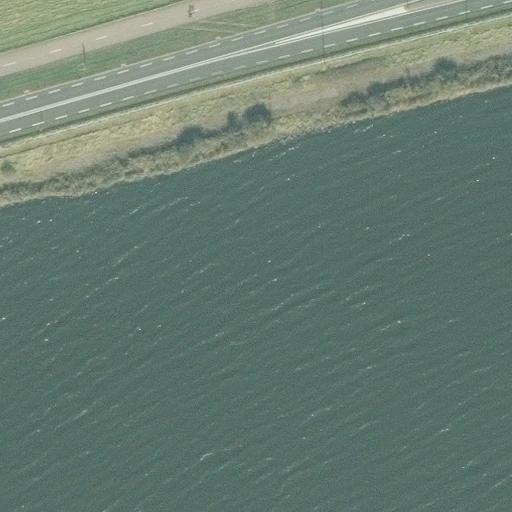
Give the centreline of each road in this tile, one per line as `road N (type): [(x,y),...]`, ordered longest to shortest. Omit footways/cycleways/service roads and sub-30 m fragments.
road 1 (primary): [(220,57),(480,0)]
road 2 (unclassified): [(0,66),(231,0)]
road 3 (primary): [(0,120),(220,57)]
road 4 (primary): [(405,0),(220,57)]
